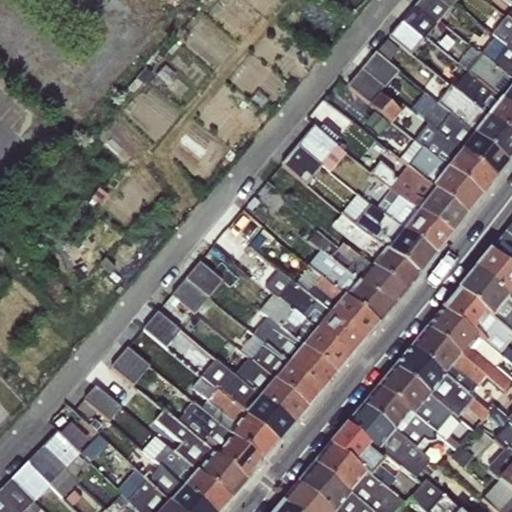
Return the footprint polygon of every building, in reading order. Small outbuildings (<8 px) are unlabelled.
[(126,0),(164,33),(191,0),(126,0)] [(421,0),(391,33),(413,53),(461,0),(421,0)] [(505,48),(511,53),(511,20),(507,16),(490,36),(505,48)] [(370,102),(400,68),(393,61),(404,49),(392,38),(350,84),(370,102)] [(511,53),(505,48),(492,64),(511,80),(511,53)] [(467,73),(511,109),(511,80),(492,64),(480,55),(467,73)] [(511,109),(467,73),(454,90),(511,137),(511,109)] [(437,104),(507,163),(511,157),(511,137),(454,90),(448,86),(437,104)] [(383,112),(394,100),(380,88),(369,100),(383,112)] [(424,124),(493,181),(507,163),(437,104),(421,122),(424,124)] [(317,124),(285,164),(310,184),(325,165),(334,172),(351,151),(317,124)] [(493,181),(424,124),(412,141),(481,197),(493,181)] [(481,197),(412,141),(397,160),(465,216),(481,197)] [(465,216),(397,160),(384,150),(373,163),(396,184),(391,190),(450,236),(465,216)] [(450,236),(391,190),(374,211),(433,258),(450,236)] [(433,258),(374,211),(356,195),(337,215),(417,277),(433,258)] [(417,277),(337,215),(329,227),(378,262),(372,269),(403,293),(417,277)] [(319,254),(391,307),(403,293),(372,269),(342,246),(337,249),(315,233),(307,243),(319,254)] [(511,269),(489,250),(473,269),(511,303),(511,269)] [(305,269),(377,324),(391,307),(319,254),(305,269)] [(175,297),(201,315),(226,279),(200,261),(175,297)] [(377,324),(305,269),(292,284),(363,341),(377,324)] [(511,335),(511,303),(473,269),(457,289),(511,335)] [(363,341),(292,284),(285,295),(299,306),(293,312),(348,358),(363,341)] [(511,352),(505,346),(511,338),(511,335),(457,289),(441,309),(505,362),(511,367),(511,352)] [(348,358),(293,312),(272,296),(258,313),(334,374),(348,358)] [(499,371),(505,362),(441,309),(426,327),(484,379),(501,394),(511,382),(499,371)] [(161,310),(145,330),(166,346),(181,326),(161,310)] [(256,338),(321,390),(334,374),(258,313),(250,321),(262,331),(256,338)] [(467,396),(484,379),(426,327),(408,348),(467,396)] [(321,390),(256,338),(245,331),(238,338),(257,354),(250,362),(307,407),(321,390)] [(229,372),(293,424),(307,407),(250,362),(233,348),(225,358),(234,365),(229,372)] [(489,415),(467,396),(408,348),(394,366),(455,419),(464,410),(480,422),(489,415)] [(459,424),(455,419),(394,366),(377,386),(430,429),(444,441),(459,424)] [(261,462),(200,411),(151,368),(140,379),(182,415),(176,424),(246,483),(261,462)] [(293,424),(229,372),(223,380),(217,376),(208,386),(277,443),(293,424)] [(200,411),(261,462),(277,443),(208,386),(197,378),(189,390),(205,401),(200,411)] [(414,448),(430,429),(377,386),(362,404),(414,448)] [(431,459),(414,448),(362,404),(344,425),(401,470),(419,482),(416,490),(426,498),(434,490),(420,474),(431,459)] [(172,452),(230,501),(246,483),(176,424),(163,412),(154,422),(177,444),(172,452)] [(511,426),(508,423),(490,442),(503,453),(511,460),(511,426)] [(393,481),(401,470),(344,425),(328,445),(406,503),(414,493),(405,490),(393,481)] [(370,511),(397,511),(406,503),(328,445),(313,463),(370,511)] [(221,511),(230,501),(172,452),(156,470),(208,511),(221,511)] [(511,511),(511,460),(503,453),(485,473),(497,481),(479,500),(492,511),(511,511)] [(130,470),(178,511),(208,511),(156,470),(141,460),(130,470)] [(370,511),(313,463),(297,482),(334,511),(370,511)] [(178,511),(130,470),(112,489),(119,496),(134,511),(178,511)] [(334,511),(297,482),(281,501),(293,511),(334,511)] [(104,511),(134,511),(119,496),(104,511)] [(460,511),(445,498),(431,511),(460,511)] [(293,511),(281,501),(272,511),(293,511)]
